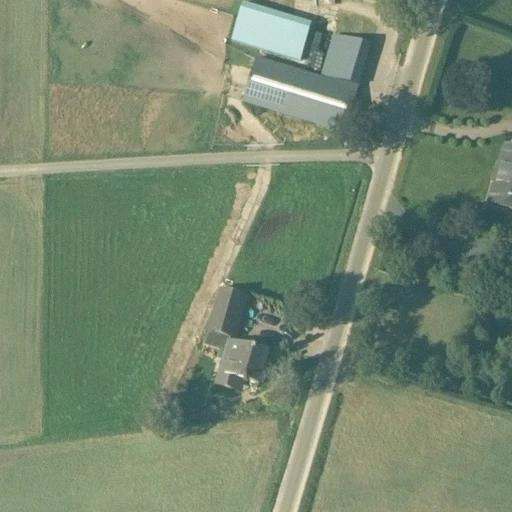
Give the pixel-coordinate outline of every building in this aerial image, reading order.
[(298,61),(309,23),(240,3),(229,41),(298,61)] [(325,43),(315,39),(318,29),(311,27),(297,66),(315,73),(325,43)] [(255,59),(242,104),(346,136),(373,47),(333,36),(320,79),(255,59)] [(511,147),(506,146),(488,204),(511,210),(511,147)] [(208,334),(236,342),(249,299),(219,291),(208,334)] [(229,343),(216,387),(232,391),(235,380),(259,386),(268,354),(229,343)]
